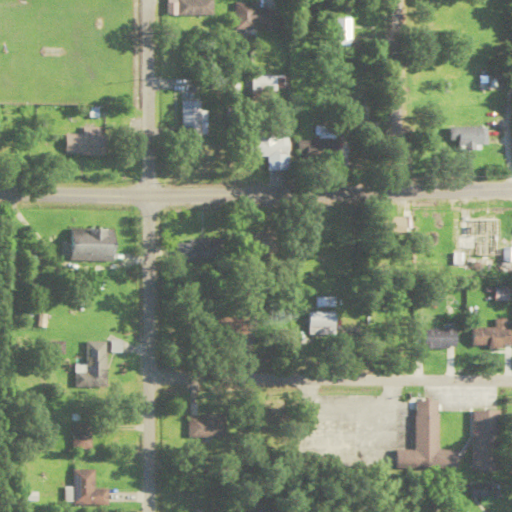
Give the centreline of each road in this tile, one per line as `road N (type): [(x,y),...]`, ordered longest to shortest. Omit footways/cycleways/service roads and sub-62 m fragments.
road 1 (secondary): [(511,180),(0,185)]
road 2 (residential): [(146,511),(147,0)]
road 3 (residential): [(511,374),(148,371)]
road 4 (residential): [(394,184),(394,0)]
